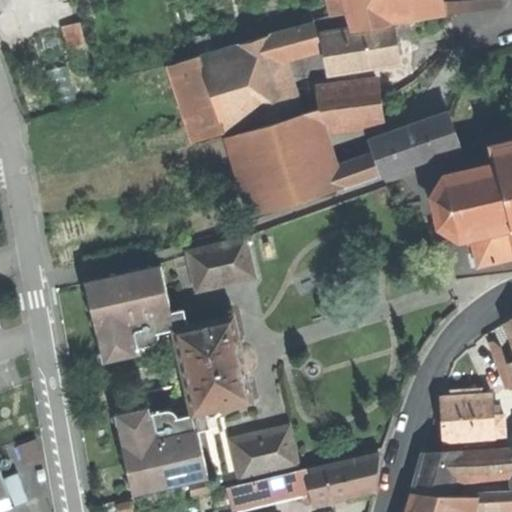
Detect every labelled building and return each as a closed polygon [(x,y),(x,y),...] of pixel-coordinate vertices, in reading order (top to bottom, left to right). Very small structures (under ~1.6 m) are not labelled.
[(306,23),(332,16),(327,0),(304,0),(300,1),(306,23)] [(327,0),(332,16),(350,12),(396,3),(394,0),(327,0)] [(448,16),(444,0),(394,0),(396,3),(402,23),(448,16)] [(394,24),(402,23),(396,3),(350,12),(355,31),(394,24)] [(314,21),(276,32),(282,52),(320,42),(314,21)] [(397,42),(394,24),(355,31),(328,36),(333,68),(399,56),(397,42)] [(282,52),(276,32),(166,65),(190,144),(300,108),(282,52)] [(380,82),(318,90),(320,108),(315,110),(321,130),(385,119),(380,82)] [(336,175),(321,130),(315,110),(225,136),(251,217),(340,188),(336,175)] [(373,144),(378,158),(384,175),(460,147),(448,116),(424,125),(373,144)] [(498,164),(446,172),(434,197),(441,226),(461,239),(471,236),(479,267),(511,258),(511,142),(494,146),(498,164)] [(378,158),(336,175),(340,188),(384,175),(378,158)] [(190,252),(199,290),(254,277),(246,239),(190,252)] [(180,349),(175,329),(189,326),(185,309),(173,312),(163,265),(87,282),(105,362),(139,355),(137,347),(160,342),(168,351),(180,349)] [(186,380),(189,394),(194,414),(208,411),(253,401),(234,316),(189,326),(175,329),(180,349),(183,363),(186,380)] [(508,389),(511,387),(511,374),(508,363),(502,345),(494,348),(508,389)] [(177,382),(186,380),(183,363),(173,365),(175,375),(177,382)] [(0,392),(0,440),(27,431),(10,388),(0,392)] [(446,440),(497,436),(496,415),(494,394),(484,394),(484,388),(453,390),(454,396),(443,397),(444,417),(446,440)] [(115,415),(134,496),(210,478),(199,432),(212,429),(208,411),(194,414),(189,394),(179,397),(174,410),(152,415),(150,407),(115,415)] [(506,415),(496,415),(497,436),(508,436),(506,415)] [(233,440),(242,478),(298,465),(290,427),(233,440)] [(478,470),(511,467),(511,446),(461,450),(458,466),(478,470)] [(456,474),(458,466),(461,450),(424,452),(421,462),(418,472),(456,474)] [(312,493),(314,504),(376,489),(378,473),(380,455),(307,472),(312,493)] [(237,508),(312,493),(307,472),(306,469),(233,486),(237,508)] [(17,472),(2,478),(7,493),(12,506),(28,500),(17,472)] [(482,506),(511,504),(511,489),(481,491),(482,506)] [(458,511),(462,499),(428,490),(413,493),(407,511),(458,511)] [(12,506),(7,493),(0,495),(0,511),(3,511),(12,509),(12,506)] [(472,511),(475,503),(462,499),(458,511),(472,511)]
